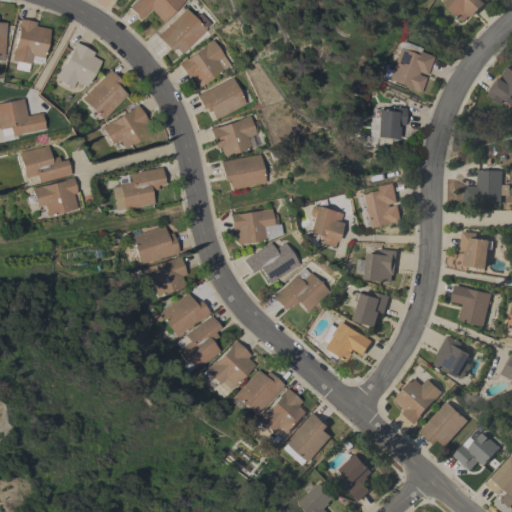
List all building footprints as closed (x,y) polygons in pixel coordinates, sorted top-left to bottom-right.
[(182,0),(183,1),(161,21),(149,8),(139,18),(128,6),(134,0),(182,0)] [(485,0),(470,16),(468,15),(462,21),(441,2),(441,0),(485,0)] [(185,8),(194,18),(199,13),(210,23),(205,28),(205,29),(180,53),(174,47),(170,50),(156,36),(185,8)] [(35,21),(34,25),(49,28),(42,62),(40,63),(30,61),(30,64),(28,64),(27,72),(14,69),(16,60),(11,60),(13,47),(14,48),(19,26),(17,25),(19,18),(35,21)] [(229,65),(198,86),(190,74),(186,77),(177,63),(212,39),(223,55),(229,65)] [(83,85),(79,92),(54,78),(60,68),(61,68),(72,48),(71,48),(74,42),(93,52),(91,56),(99,60),(85,86),(83,85)] [(391,70),(400,47),(406,50),(407,48),(415,51),(414,53),(418,54),(419,50),(433,56),(425,75),(418,72),(417,74),(424,77),(418,92),(409,88),(409,87),(382,77),(385,68),(391,70)] [(511,104),(504,99),(501,104),(487,94),(498,77),(499,77),(506,66),(511,70),(511,104)] [(109,70),(123,84),(119,88),(126,94),(101,119),(80,99),(109,70)] [(232,77),(245,103),(213,119),(210,111),(207,112),(205,107),(202,109),(195,95),(232,77)] [(0,102),(21,98),(25,115),(39,112),(42,128),(19,133),(19,134),(12,135),(10,135),(9,127),(0,128),(0,102)] [(136,104),(147,121),(143,124),(149,133),(124,148),(118,139),(111,144),(100,127),(136,104)] [(368,136),(370,117),(372,117),(373,109),(390,111),(391,106),(404,107),(402,125),(395,124),(395,126),(397,126),(396,139),(374,136),(368,136)] [(249,115),(255,134),(251,135),(254,146),(222,156),(219,147),(215,148),(208,128),(249,115)] [(46,145),(49,158),(57,156),(58,160),(65,159),(69,175),(38,183),(36,175),(24,178),(17,152),(46,145)] [(259,154),(264,183),(230,189),(228,180),(222,181),(219,161),(259,154)] [(116,175),(160,167),(164,183),(156,185),(157,189),(150,190),(152,204),(123,209),(123,207),(115,209),(111,188),(119,186),(118,184),(116,175)] [(501,184),(509,185),(508,194),(501,194),(501,203),(476,202),(476,203),(463,202),(464,185),(476,186),(477,169),(501,170),(501,184)] [(64,179),(63,179),(71,176),(75,193),(71,194),(75,208),(46,215),(44,205),(35,207),(30,188),(64,179)] [(367,225),(362,227),(355,196),(360,195),(360,194),(378,190),(377,186),(391,183),(396,202),(388,204),(389,206),(397,205),(400,220),(368,228),(367,225)] [(317,242),(319,236),(306,232),(311,217),(309,216),(307,212),(309,206),(313,205),(314,206),(314,205),(340,213),(338,221),(341,222),(335,241),(334,241),(332,247),(317,242)] [(237,212),(237,213),(257,210),(257,209),(270,208),(272,224),(279,223),(280,234),(265,240),(236,244),(234,230),(230,230),(228,214),(237,212)] [(162,225),(165,234),(171,232),(177,252),(139,264),(130,236),(162,225)] [(488,240),(491,241),(490,249),(487,248),(485,267),(462,265),(464,251),(458,251),(460,230),(475,232),(475,238),(488,239),(488,240)] [(265,269),(259,273),(256,269),(250,273),(241,259),(269,242),(273,248),(283,242),(297,264),(272,280),(265,269)] [(364,273),(355,272),(356,259),(365,260),(366,253),(379,254),(379,249),(396,250),(393,274),(391,274),(391,282),(364,279),(364,273)] [(156,295),(148,297),(138,268),(178,256),(184,274),(181,275),(184,286),(156,295)] [(294,274),(295,275),(303,267),(308,273),(309,272),(327,290),(306,311),(297,302),(292,307),(289,304),(283,309),(271,297),(294,274)] [(482,325),(458,319),(462,303),(449,300),(453,284),(490,293),(482,325)] [(383,313),(378,312),(374,326),(352,320),(358,301),(354,301),(357,292),(360,293),(360,292),(373,296),(374,291),(388,295),(383,313)] [(171,338),(159,322),(154,325),(150,320),(158,314),(158,313),(185,292),(191,300),(193,298),(196,302),(199,300),(208,312),(176,337),(175,335),(171,338)] [(175,342),(185,335),(184,334),(210,315),(219,327),(214,332),(216,336),(210,340),(218,351),(195,369),(179,348),(175,342)] [(371,341),(362,355),(352,348),(343,362),(335,357),(334,358),(325,352),(326,351),(322,348),(325,342),(319,338),(329,323),(335,328),(340,320),(371,341)] [(446,335),(461,343),(458,348),(469,353),(461,368),(463,369),(465,373),(462,377),(458,377),(456,376),(456,377),(433,364),(436,357),(434,356),(446,335)] [(233,386),(225,378),(219,384),(205,370),(212,363),(229,345),(234,340),(249,354),(246,357),(253,364),(233,386)] [(510,352),(511,353),(511,379),(500,373),(510,352)] [(233,396),(256,369),(263,375),(266,371),(282,384),(255,415),(233,396)] [(420,385),(426,378),(441,391),(419,416),(419,417),(413,424),(401,412),(403,410),(392,400),(412,377),(420,385)] [(277,426),(272,432),(257,419),(285,388),(300,401),(297,404),(305,411),(286,434),(277,426)] [(418,431),(445,400),(467,420),(444,446),(438,440),(434,444),(418,431)] [(312,412),(327,426),(323,430),(330,436),(307,462),(305,460),(301,465),(282,448),(286,443),(285,442),(312,412)] [(482,465),(477,461),(469,470),(452,455),(469,436),(474,441),(482,432),(498,447),(482,465)] [(354,453),(371,472),(366,476),(368,478),(362,483),(369,490),(357,501),(347,490),(352,485),(337,469),(354,453)] [(511,502),(508,507),(500,499),(507,492),(501,487),(495,493),(485,484),(491,478),(490,477),(510,455),(511,456),(511,502)] [(302,488),(308,482),(313,487),(318,482),(333,498),(327,502),(328,503),(323,508),(326,511),(305,511),(296,502),(307,493),(302,488)]
